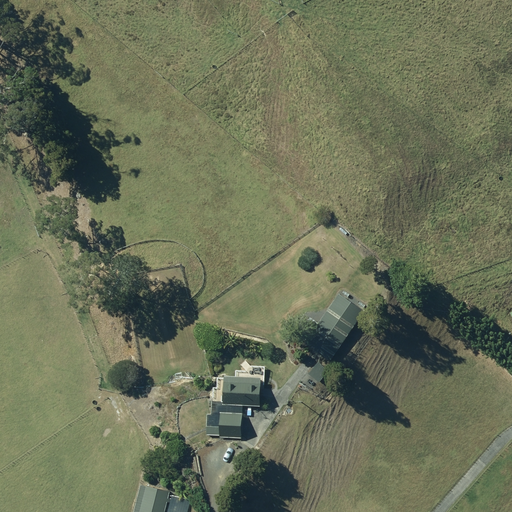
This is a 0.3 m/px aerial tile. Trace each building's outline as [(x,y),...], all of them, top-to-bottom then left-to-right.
[(305,342),(332,361),(366,310),(340,292),(319,322),(310,316),(306,323),(315,329),(305,342)] [(309,372),(314,377),(323,366),(318,362),(309,372)] [(262,376),(225,375),(224,403),(261,405),(262,376)] [(242,438),(243,413),(222,412),(220,436),(242,438)] [(167,511),(188,511),(192,498),(172,494),(171,497),(169,496),(170,490),(142,484),(135,511),(165,511),(168,500),(171,501),(167,511)]
